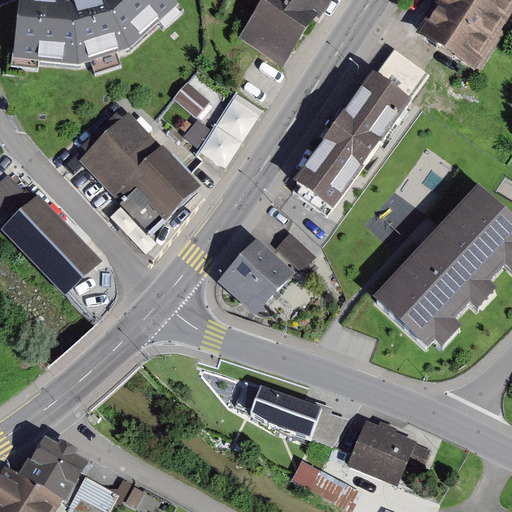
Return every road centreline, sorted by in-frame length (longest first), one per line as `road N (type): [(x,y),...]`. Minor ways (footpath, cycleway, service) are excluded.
road 1 (secondary): [(372,0),(162,302)]
road 2 (tertiary): [(162,302),(214,338),(464,431)]
road 3 (residential): [(0,112),(11,136),(162,302)]
road 4 (residential): [(51,405),(76,434),(215,511)]
road 5 (secondary): [(162,302),(51,405)]
